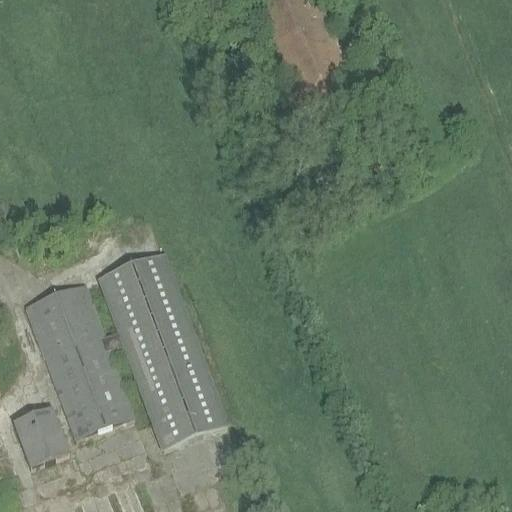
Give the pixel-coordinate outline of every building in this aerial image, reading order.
[(294,118),(356,91),(328,28),(321,26),(315,11),(306,15),(299,0),(279,0),(261,8),(264,15),(251,20),(294,118)] [(128,243),(150,235),(147,225),(125,233),(128,243)] [(101,343),(105,356),(123,350),(162,455),(229,430),(166,258),(98,283),(118,337),(101,343)] [(76,448),(132,428),(105,356),(101,343),(83,294),(28,314),(76,448)] [(32,476),(69,462),(53,417),(16,431),(32,476)]
